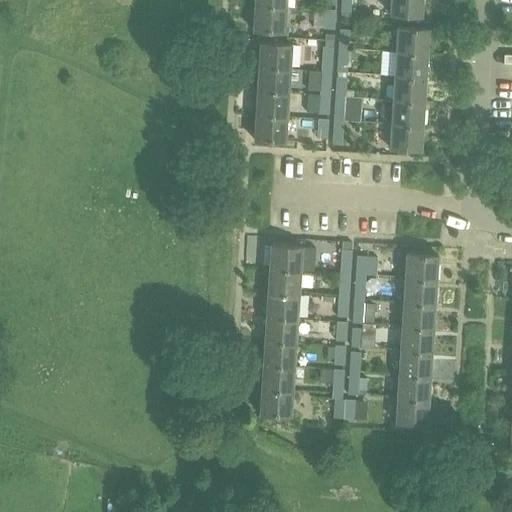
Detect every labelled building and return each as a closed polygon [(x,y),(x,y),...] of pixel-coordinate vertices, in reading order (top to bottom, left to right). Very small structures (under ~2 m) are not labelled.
[(341,0),(341,10),(341,17),(361,19),(362,10),(352,10),(352,0),(341,0)] [(423,0),(391,0),(391,13),(422,15),(423,0)] [(287,7),(255,5),(253,29),(285,31),(287,7)] [(325,8),(324,29),(335,30),(336,9),(325,8)] [(398,26),(397,51),(428,52),(430,28),(398,26)] [(350,49),(351,29),(340,28),(339,48),(350,49)] [(334,41),(323,40),(321,66),(332,66),(334,41)] [(261,42),(259,66),(291,68),(293,44),(261,42)] [(397,51),(395,75),(427,76),(428,52),(397,51)] [(348,72),(349,53),(338,52),(337,72),(348,72)] [(259,66),(258,90),(289,92),(291,68),(259,66)] [(331,90),(332,71),(321,70),(320,90),(331,90)] [(395,75),(393,99),(425,100),(427,76),(395,75)] [(346,97),(348,77),(337,76),(336,95),(346,97)] [(258,90),(256,114),(288,116),(289,92),(258,90)] [(329,114),(331,95),(320,94),(319,113),(329,114)] [(393,99),(392,123),(424,125),(425,100),(393,99)] [(345,120),(346,101),(335,100),(334,119),(345,120)] [(288,116),(256,114),(254,138),(286,140),(288,116)] [(328,138),(329,118),(318,118),(317,137),(328,138)] [(424,125),(392,123),(390,147),(422,149),(424,125)] [(343,144),(344,124),(334,124),(332,143),(343,144)] [(129,223),(129,206),(114,206),(114,222),(129,223)] [(271,244),(270,268),(302,270),(303,246),(271,244)] [(351,269),(353,250),(341,249),(340,268),(351,269)] [(407,252),(405,277),(437,279),(439,254),(407,252)] [(367,275),(368,255),(357,255),(356,274),(367,275)] [(270,268),(268,292),(300,294),(302,270),(270,268)] [(340,273),(338,297),(349,297),(351,273),(340,273)] [(405,277),(404,301),(436,303),(437,279),(405,277)] [(356,279),(355,298),(365,298),(366,279),(356,279)] [(268,292),(266,316),(298,318),(300,294),(268,292)] [(349,297),(338,297),(337,316),(348,317),(349,297)] [(365,298),(355,298),(353,322),(372,323),(373,309),(365,303),(365,298)] [(404,301),(402,325),(434,327),(436,303),(404,301)] [(266,316),(265,340),(297,342),(298,318),(266,316)] [(347,341),(348,321),(337,320),(336,340),(347,341)] [(402,325),(401,349),(433,351),(434,327),(402,325)] [(352,327),(351,346),(361,346),(362,327),(352,327)] [(361,346),(370,347),(370,337),(362,336),(361,346)] [(265,340),(263,364),(295,366),(297,342),(265,340)] [(334,364),(345,365),(346,345),(336,344),(335,348),(328,348),(328,357),(335,358),(334,364)] [(401,349),(399,373),(431,375),(433,351),(401,349)] [(361,371),(362,351),(351,351),(350,370),(361,371)] [(263,364),(262,388),(293,390),(295,366),(263,364)] [(343,388),(345,369),(334,368),(333,388),(343,388)] [(399,373),(398,397),(429,399),(431,375),(399,373)] [(359,395),(360,375),(349,375),(348,394),(359,395)] [(293,390),(262,388),(260,412),(292,414),(293,390)] [(335,397),(325,396),(325,397),(322,397),(321,413),(324,414),(324,416),(344,418),(345,398),(335,397)] [(429,399),(398,397),(396,421),(428,423),(429,399)] [(353,418),(355,399),(345,398),(344,418),(353,418)]
